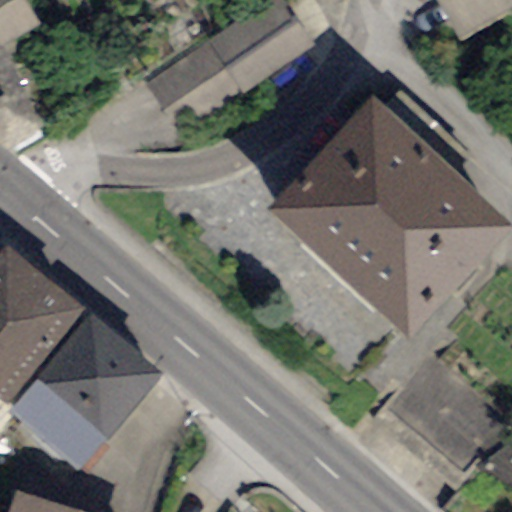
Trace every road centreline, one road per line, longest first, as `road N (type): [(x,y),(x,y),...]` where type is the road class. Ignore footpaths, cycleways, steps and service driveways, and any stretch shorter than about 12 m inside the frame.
road 1 (primary): [(372,511),(24,207)]
road 2 (residential): [(24,207),(68,175),(194,171),(228,161),(306,108),(348,54)]
road 3 (residential): [(348,54),(511,172)]
